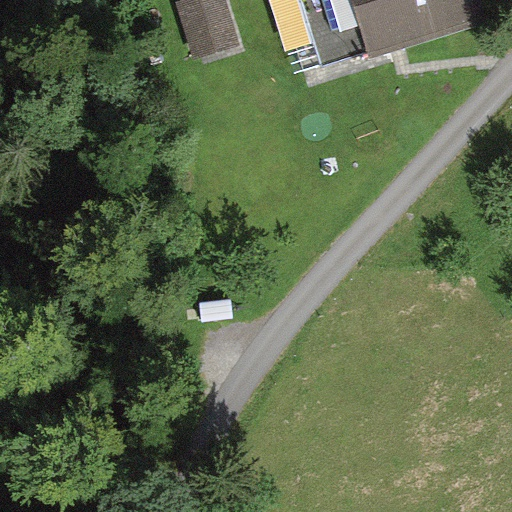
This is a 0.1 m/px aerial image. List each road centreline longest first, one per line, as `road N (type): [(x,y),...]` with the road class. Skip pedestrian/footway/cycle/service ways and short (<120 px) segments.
road 1 (track): [(355,243),(240,388),(183,511)]
road 2 (residential): [(511,70),(355,243)]
